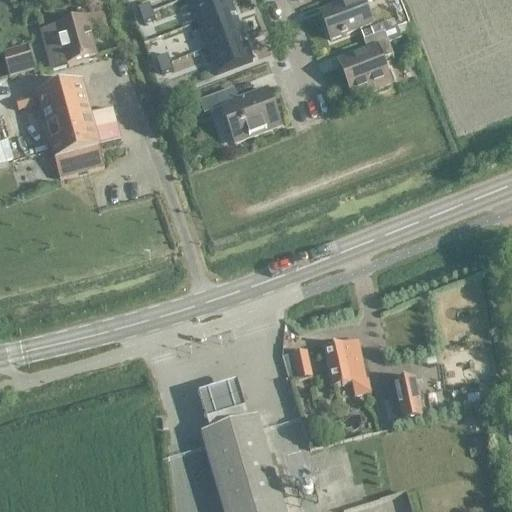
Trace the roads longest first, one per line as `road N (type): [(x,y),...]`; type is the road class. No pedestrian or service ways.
road 1 (secondary): [(0,358),(243,291),(511,185)]
road 2 (residential): [(322,125),(274,0)]
